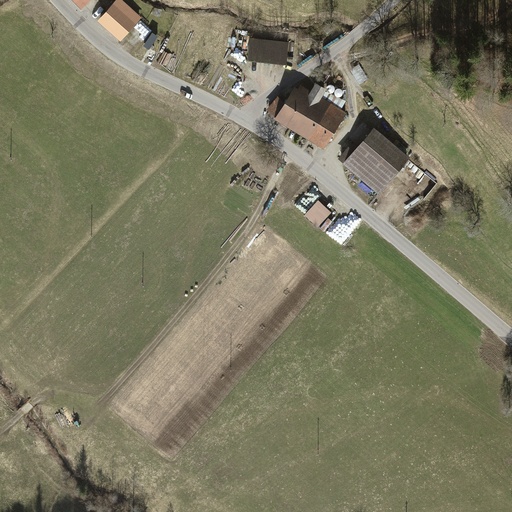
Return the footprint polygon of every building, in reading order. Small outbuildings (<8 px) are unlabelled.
[(70,0),(80,9),(88,0),(70,0)] [(121,0),(115,0),(97,21),(118,40),(140,17),(121,0)] [(144,42),(152,46),(159,32),(152,28),(144,42)] [(175,51),(182,32),(176,29),(169,48),(175,51)] [(249,37),(246,59),(283,64),(286,42),(249,37)] [(312,83),(305,95),(293,88),(274,119),(321,146),(340,115),(316,101),(323,90),(312,83)] [(343,162),(377,189),(404,156),(371,129),(343,162)] [(306,212),(321,225),(334,209),(318,197),(306,212)]
